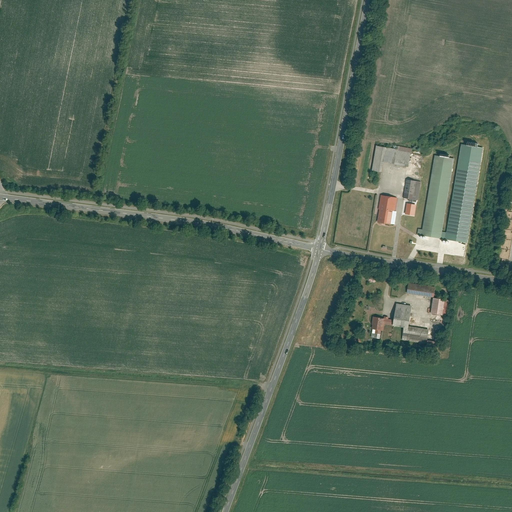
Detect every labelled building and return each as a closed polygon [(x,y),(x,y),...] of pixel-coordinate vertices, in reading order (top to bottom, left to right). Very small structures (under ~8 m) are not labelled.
[(377,145),(372,170),(381,172),(383,162),(408,167),(411,153),(377,145)] [(453,160),(434,157),(422,230),(417,229),(416,236),(467,244),(482,149),(461,145),(447,234),(441,233),(453,160)] [(408,179),(404,198),(417,201),(421,181),(408,179)] [(382,195),(378,222),(393,224),(397,197),(382,195)] [(408,283),(407,293),(434,297),(435,287),(408,283)] [(434,298),(431,314),(451,317),(453,302),(434,298)] [(374,317),(371,337),(382,339),(384,323),(404,326),(402,340),(426,343),(429,329),(408,326),(411,305),(396,303),(394,318),(385,316),(384,318),(374,317)] [(433,353),(434,347),(437,348),(438,342),(428,340),(426,352),(433,353)]
